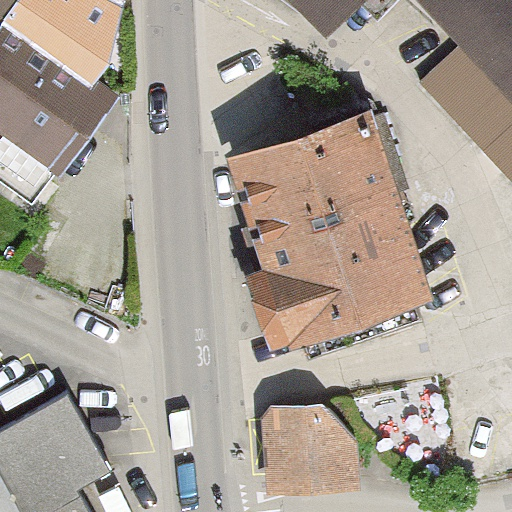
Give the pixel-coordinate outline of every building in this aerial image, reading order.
[(0,0),(0,166),(39,187),(117,89),(91,68),(122,10),(123,0),(0,0)] [(419,83),(511,181),(511,0),(291,0),(326,31),(356,0),(417,0),(454,44),(419,83)] [(360,99),(208,146),(245,264),(217,273),(241,349),(274,339),(421,293),(360,99)] [(0,511),(108,511),(88,476),(115,462),(72,383),(0,422),(0,511)] [(259,400),(261,487),(355,485),(354,399),(259,400)]
